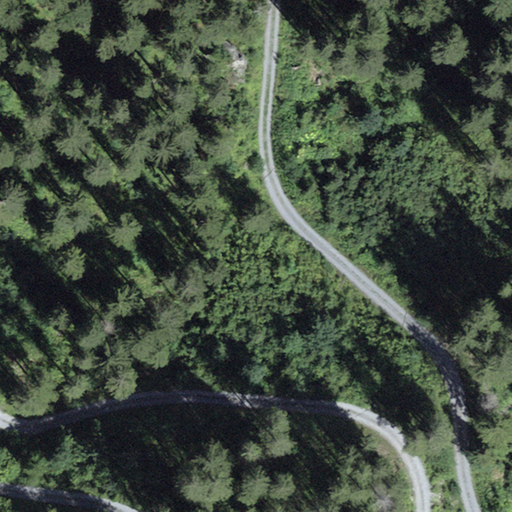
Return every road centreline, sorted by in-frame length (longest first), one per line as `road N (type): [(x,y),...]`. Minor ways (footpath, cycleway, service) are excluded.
road 1 (track): [(276,0),(266,111),(275,188),(301,229),(446,365),(458,403),(468,511)]
road 2 (track): [(422,511),(400,444),(352,412),(172,398),(52,428),(0,417)]
